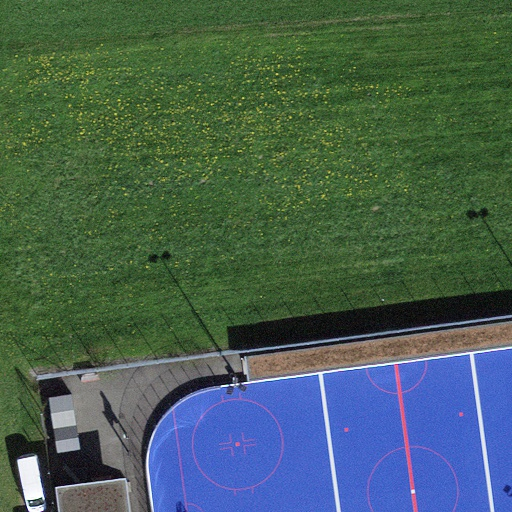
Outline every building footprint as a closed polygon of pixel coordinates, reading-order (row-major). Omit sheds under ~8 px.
[(511,323),(411,336),(414,357),(511,343),(511,323)] [(411,336),(374,341),(377,362),(414,357),(411,336)] [(251,378),(377,362),(374,341),(248,357),(251,378)] [(130,511),(127,479),(96,483),(99,511),(130,511)] [(99,511),(96,483),(61,487),(63,511),(99,511)]
